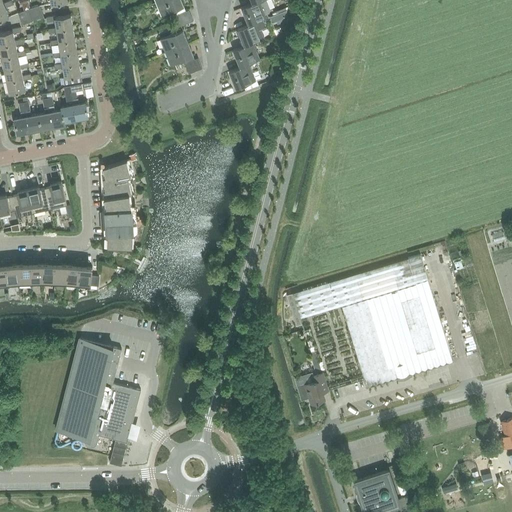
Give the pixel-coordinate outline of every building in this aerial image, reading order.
[(4,5),(0,6),(0,19),(8,16),(6,9),(13,6),(12,2),(11,0),(10,0),(3,3),(4,5)] [(176,21),(191,15),(189,10),(186,11),(184,6),(181,0),(161,0),(156,2),(161,16),(176,9),(178,14),(174,16),(176,21)] [(262,0),(242,8),(248,24),(257,21),(264,19),(268,17),(266,13),(268,13),(270,8),(266,0),(262,0)] [(40,6),(29,9),(31,15),(42,11),(40,6)] [(20,19),(31,15),(29,9),(18,13),(20,19)] [(287,10),(275,14),(278,20),(284,18),(287,10)] [(31,15),(33,20),(44,17),(42,11),(31,15)] [(22,24),(33,20),(31,15),(20,19),(22,24)] [(55,20),(56,27),(57,29),(73,26),(71,15),(54,17),(54,15),(46,16),(47,21),(55,20)] [(191,15),(176,21),(178,27),(193,21),(191,15)] [(253,42),(264,38),(260,29),(267,26),(264,19),(257,21),(248,24),(237,29),(238,29),(244,46),(253,42)] [(56,27),(48,28),(49,34),(57,32),(58,39),(59,41),(75,38),(73,26),(57,29),(56,27)] [(0,33),(0,45),(15,42),(15,40),(14,40),(13,33),(22,31),(21,27),(12,28),(12,31),(0,33)] [(165,52),(188,43),(183,30),(160,39),(165,52)] [(15,42),(0,45),(0,49),(2,57),(18,54),(17,52),(15,44),(24,43),(23,40),(23,38),(15,40),(15,42)] [(75,38),(59,41),(58,39),(50,40),(51,45),(59,44),(61,53),(77,50),(75,38)] [(260,59),(253,42),(244,46),(233,50),(233,51),(233,50),(240,67),(249,64),(260,59)] [(188,43),(165,52),(170,66),(183,60),(188,73),(202,68),(198,58),(194,59),(188,43)] [(18,54),(2,57),(4,69),(20,66),(20,64),(18,56),(26,55),(26,52),(25,50),(17,52),(18,54)] [(61,53),(60,51),(52,52),(53,57),(61,56),(63,65),(79,62),(77,50),(61,53)] [(20,66),(4,69),(7,81),(23,77),(22,75),(20,68),(29,66),(28,62),(20,64),(20,66)] [(63,77),(64,84),(82,81),(79,62),(63,65),(55,66),(55,69),(63,68),(65,77),(63,77)] [(249,64),(240,67),(229,71),(236,89),(255,81),(249,64)] [(23,77),(7,81),(9,93),(25,90),(23,80),(31,78),(30,74),(22,75),(23,77)] [(70,85),(76,119),(88,117),(85,102),(79,103),(78,98),(77,98),(75,91),(83,89),(82,83),(70,85)] [(64,121),(76,119),(70,85),(64,86),(67,105),(61,106),(61,109),(62,109),(64,121)] [(50,112),(47,97),(47,94),(42,94),(45,112),(38,114),(41,129),(53,126),(50,112)] [(62,109),(61,109),(55,111),(52,96),(47,97),(50,112),(53,126),(65,124),(64,121),(62,109)] [(41,129),(38,114),(31,115),(29,101),(23,102),(29,131),(41,129)] [(17,133),(29,131),(23,102),(19,103),(21,117),(14,118),(17,133)] [(130,175),(126,161),(126,159),(102,167),(105,177),(103,178),(105,190),(103,190),(106,206),(104,206),(105,211),(106,211),(107,217),(103,217),(103,225),(107,224),(107,230),(106,230),(106,235),(108,235),(107,245),(132,246),(132,244),(132,229),(137,229),(135,209),(131,209),(129,194),(131,193),(131,192),(128,177),(130,176),(130,175)] [(45,188),(50,209),(67,205),(61,181),(50,184),(50,187),(45,188)] [(50,209),(45,188),(40,189),(39,186),(28,189),(34,213),(50,209)] [(18,194),(12,196),(16,210),(17,217),(34,213),(28,189),(18,191),(18,194)] [(16,210),(12,196),(7,197),(6,194),(0,195),(0,217),(11,215),(10,211),(16,210)] [(405,258),(292,292),(300,318),(306,316),(342,305),(364,379),(366,386),(391,379),(416,371),(430,367),(443,363),(445,363),(446,362),(453,360),(421,254),(405,258)] [(19,282),(30,282),(30,260),(25,260),(25,264),(18,264),(19,282)] [(42,282),(42,264),(34,264),(34,260),(30,260),(30,282),(42,282)] [(54,282),(55,260),(50,260),(50,264),(42,264),(42,282),(54,282)] [(66,282),(67,264),(59,264),(59,260),(55,260),(54,282),(66,282)] [(19,282),(18,264),(10,265),(9,261),(5,262),(7,284),(19,282)] [(77,283),(79,262),(75,261),(75,265),(67,264),(66,282),(77,283)] [(84,262),(79,262),(77,283),(98,285),(99,275),(91,275),(91,268),(92,268),(92,267),(84,266),(84,262)] [(131,433),(133,426),(131,425),(141,389),(113,382),(121,349),(80,338),(56,430),(57,430),(69,433),(82,436),(85,437),(84,439),(84,440),(84,441),(85,442),(85,443),(86,444),(86,445),(87,446),(88,446),(89,447),(90,447),(91,447),(92,446),(94,446),(95,445),(96,444),(97,443),(97,442),(99,434),(115,439),(127,442),(130,432),(131,433)] [(318,357),(313,359),(316,371),(321,369),(318,357)] [(296,377),(294,378),(300,399),(302,399),(303,398),(309,397),(309,398),(311,403),(324,399),(322,392),(328,390),(328,389),(322,372),(312,375),(311,373),(296,377)] [(503,448),(511,445),(511,418),(501,421),(506,436),(500,437),(503,448)] [(127,444),(128,443),(116,440),(110,463),(122,466),(127,444)] [(369,511),(400,502),(388,468),(354,479),(364,511),(369,511)] [(491,472),(482,475),(484,482),(493,480),(491,472)]
